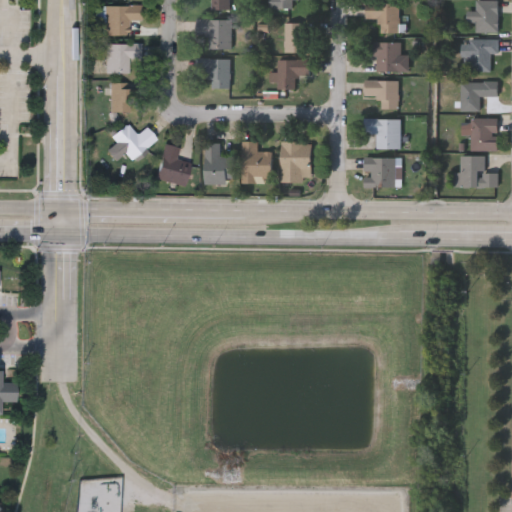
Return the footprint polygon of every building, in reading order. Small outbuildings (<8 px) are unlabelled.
[(227,0),(227,10),(210,10),(210,0),(227,0)] [(292,0),(292,9),(273,9),(273,0),(292,0)] [(497,33),(475,33),(475,22),(463,22),(463,9),(474,9),(474,1),(497,1),(497,33)] [(398,3),(398,34),(377,34),(377,20),(366,20),(366,3),(398,3)] [(128,36),(98,36),(98,7),(140,6),(141,20),(128,20),(128,36)] [(200,50),(200,20),(229,20),(229,50),(200,50)] [(284,53),(284,22),(307,22),(307,53),(284,53)] [(490,71),(462,71),(462,40),(497,40),(497,53),(490,53),(490,71)] [(375,57),(368,57),(368,42),(400,42),(400,55),(408,55),(408,72),(375,73),(375,57)] [(128,74),(105,74),(105,44),(139,44),(139,61),(128,61),(128,74)] [(229,59),(229,89),(210,89),(210,77),(196,77),(196,59),(229,59)] [(276,90),(276,60),(309,60),(309,77),(296,77),(296,90),(276,90)] [(364,110),(364,81),(397,81),(397,110),(364,110)] [(460,82),(496,82),(496,97),(479,97),(479,112),(460,112),(460,82)] [(133,83),(133,112),(109,112),(109,83),(133,83)] [(497,151),(470,151),(470,118),(497,118),(497,151)] [(399,149),(375,149),(375,132),(368,132),(368,121),(399,121),(399,149)] [(106,151),(116,143),(111,137),(126,126),(135,136),(146,127),(157,141),(132,161),(126,153),(115,162),(106,151)] [(257,142),(257,153),(273,153),(273,184),(242,184),(242,142),(257,142)] [(281,183),(281,142),(312,142),(312,183),(281,183)] [(205,184),(205,144),(220,144),(220,157),(235,157),(235,184),(205,184)] [(155,179),(164,145),(178,148),(175,160),(190,164),(185,186),(155,179)] [(498,187),(459,187),(459,156),(482,156),(482,173),(498,173),(498,187)] [(364,158),(394,158),(394,188),(364,188),(364,158)] [(0,384),(13,384),(13,401),(0,401),(0,384)]
